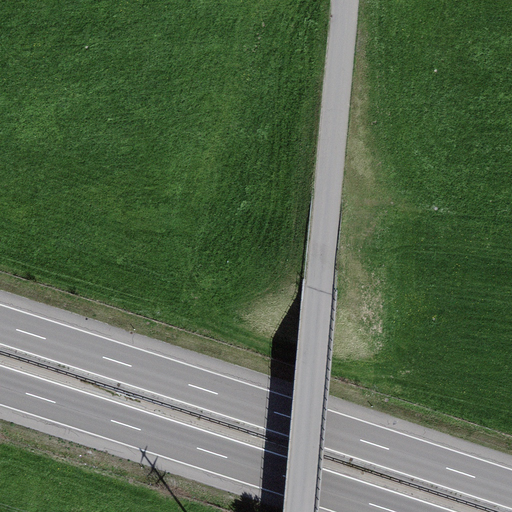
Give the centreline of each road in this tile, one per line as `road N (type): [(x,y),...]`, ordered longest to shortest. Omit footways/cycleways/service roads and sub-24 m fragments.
road 1 (motorway): [(511,489),(0,322)]
road 2 (track): [(341,0),(300,511)]
road 3 (motorway): [(0,387),(388,511)]
